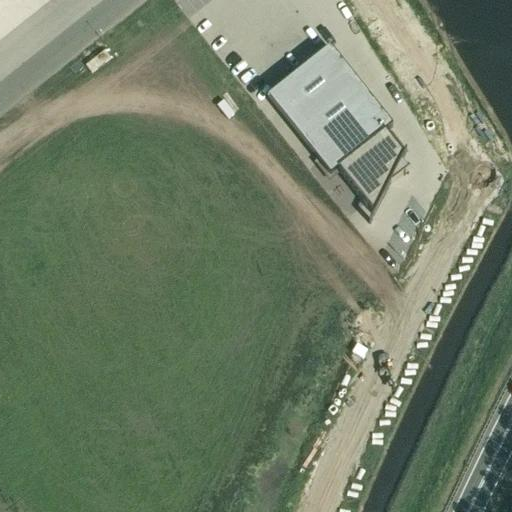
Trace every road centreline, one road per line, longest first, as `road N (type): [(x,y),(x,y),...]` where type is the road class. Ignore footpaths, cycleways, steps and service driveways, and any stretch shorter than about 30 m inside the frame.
road 1 (unclassified): [(316,511),(475,188),(468,156),(371,0)]
road 2 (unclassified): [(0,98),(122,0)]
